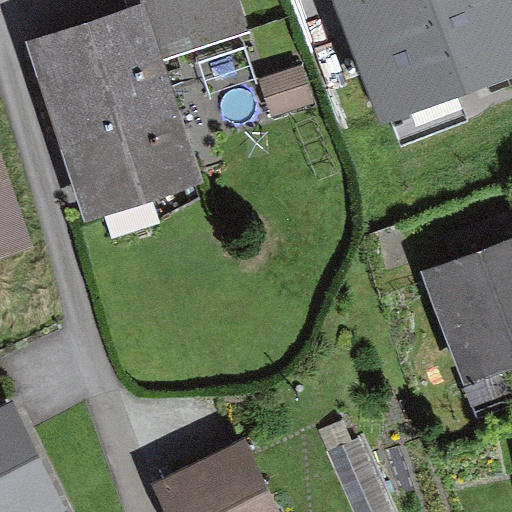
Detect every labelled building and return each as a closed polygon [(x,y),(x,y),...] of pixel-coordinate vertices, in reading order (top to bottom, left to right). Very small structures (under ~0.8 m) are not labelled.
[(126,0),(127,1),(27,32),(83,212),(199,175),(162,57),(249,30),(239,0),(126,0)] [(511,0),(352,0),(389,94),(511,46),(511,0)] [(300,62),(259,76),(272,113),(313,100),(300,62)] [(0,146),(0,255),(35,242),(0,146)] [(511,239),(436,269),(473,364),(511,348),(511,239)] [(13,395),(0,401),(0,511),(48,511),(65,504),(13,395)] [(280,511),(244,434),(152,478),(168,511),(280,511)]
